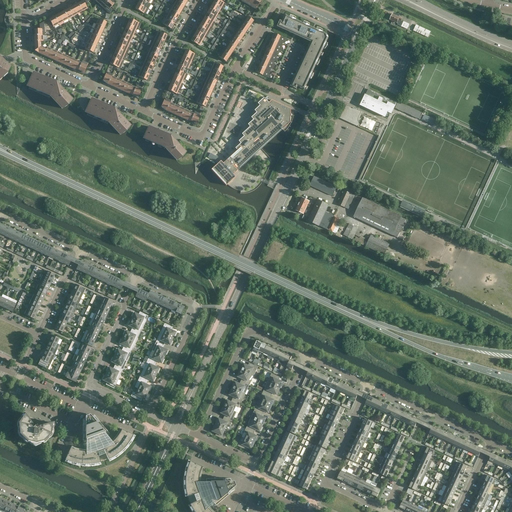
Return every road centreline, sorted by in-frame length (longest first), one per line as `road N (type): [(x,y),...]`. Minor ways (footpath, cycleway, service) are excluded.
road 1 (tertiary): [(177,426),(359,32)]
road 2 (primary): [(20,160),(345,312)]
road 3 (residential): [(150,414),(197,306),(137,276)]
road 4 (primary): [(345,312),(511,378)]
road 5 (residential): [(198,436),(247,333),(306,357)]
road 6 (primary): [(511,353),(417,336),(345,312)]
road 7 (residential): [(144,111),(202,136),(234,69)]
road 8 (residential): [(367,385),(491,442)]
road 9 (residential): [(144,111),(200,0)]
